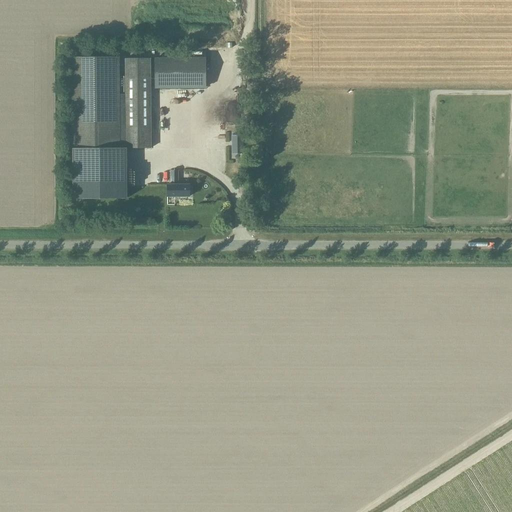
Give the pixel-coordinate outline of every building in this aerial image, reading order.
[(119,57),(70,57),(71,150),(120,150),(120,94),(124,94),(124,77),(119,77),(119,57)] [(150,57),(124,57),(125,148),(151,148),(150,57)] [(154,89),(206,88),(205,57),(154,57),(154,89)] [(142,150),(120,150),(71,150),(71,198),(125,198),(124,186),(142,186),(142,150)] [(178,185),(178,176),(178,170),(171,170),(171,185),(167,185),(167,197),(189,197),(189,185),(178,185)]
